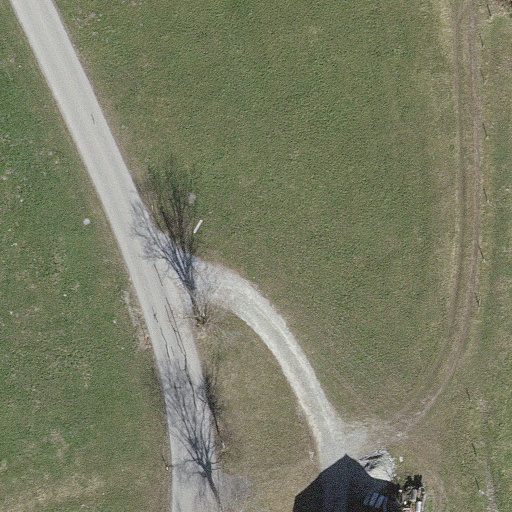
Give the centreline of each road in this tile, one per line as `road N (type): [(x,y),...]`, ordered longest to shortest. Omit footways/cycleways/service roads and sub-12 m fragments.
road 1 (track): [(145,255),(223,280),(281,342),(329,436),(364,444),(422,414),(456,356),(473,251),(482,0)]
road 2 (unclassified): [(192,511),(189,432),(145,255),(28,0)]
